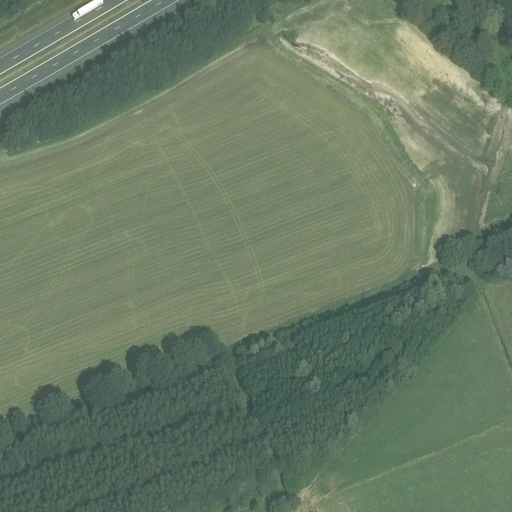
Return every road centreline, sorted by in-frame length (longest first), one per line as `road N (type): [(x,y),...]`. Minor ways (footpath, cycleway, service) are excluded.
road 1 (motorway): [(0,96),(166,0)]
road 2 (motorway): [(113,0),(0,65)]
